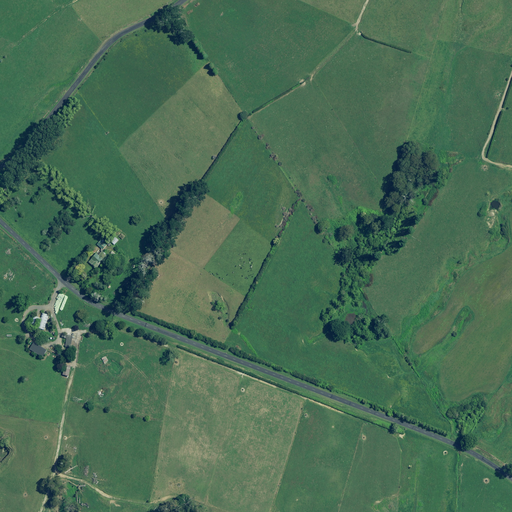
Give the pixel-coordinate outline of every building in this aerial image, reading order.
[(101,240),(97,244),(104,250),(107,246),(101,240)] [(107,256),(102,251),(99,256),(96,254),(89,262),(96,269),(107,256)] [(49,315),(42,313),(38,327),(44,330),(49,315)] [(74,336),(72,336),(62,335),(62,337),(64,337),(64,338),(66,339),(66,344),(63,344),(63,346),(65,346),(65,347),(71,348),(72,338),(74,338),(74,336)] [(31,346),(30,345),(26,347),(28,349),(29,348),(43,357),(46,351),(33,343),(31,346)]
